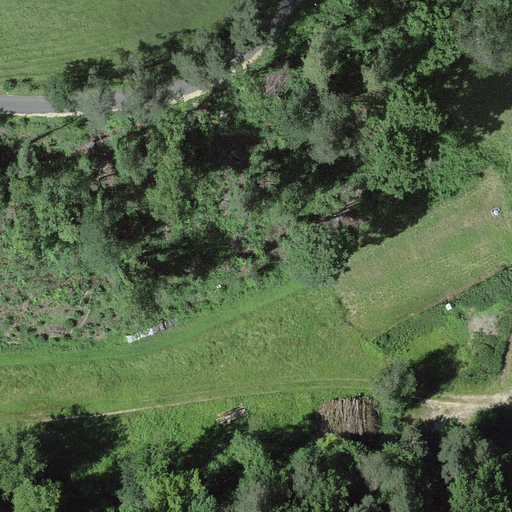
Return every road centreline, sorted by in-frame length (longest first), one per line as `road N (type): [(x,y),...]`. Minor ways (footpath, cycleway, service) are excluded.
road 1 (track): [(0,418),(66,419),(306,386),(511,409)]
road 2 (unclassified): [(294,0),(221,70),(160,101),(73,110),(0,105)]
